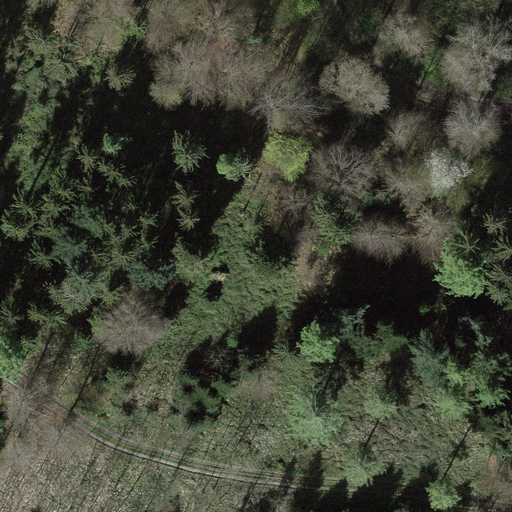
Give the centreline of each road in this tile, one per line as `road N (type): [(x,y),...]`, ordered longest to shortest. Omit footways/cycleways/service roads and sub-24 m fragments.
road 1 (track): [(339,0),(395,70),(447,100),(511,106)]
road 2 (track): [(0,382),(118,434)]
